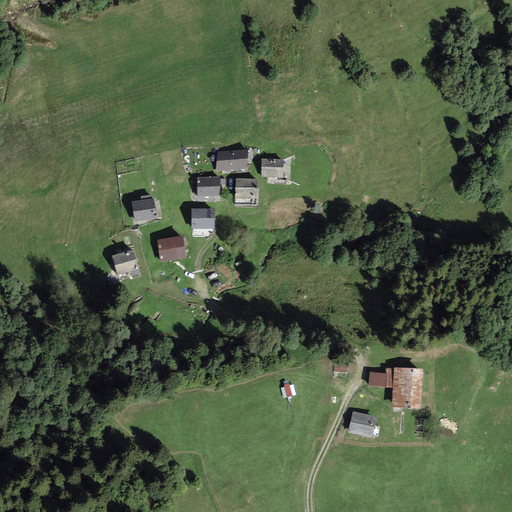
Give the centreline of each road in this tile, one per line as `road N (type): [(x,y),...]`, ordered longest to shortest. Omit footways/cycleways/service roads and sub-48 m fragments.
road 1 (track): [(309,511),(311,478),(360,362),(309,333),(219,314),(202,286)]
road 2 (track): [(0,303),(32,331),(92,340),(287,331)]
